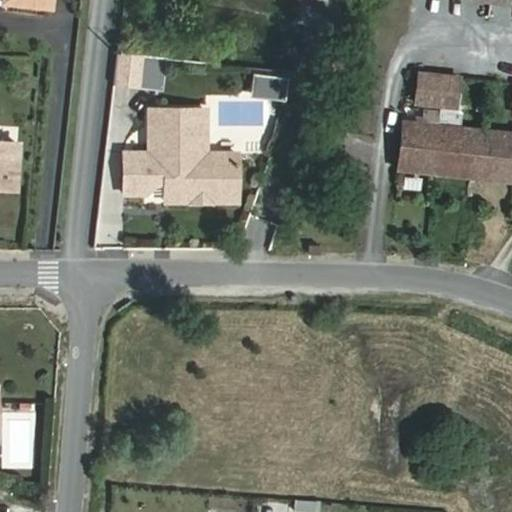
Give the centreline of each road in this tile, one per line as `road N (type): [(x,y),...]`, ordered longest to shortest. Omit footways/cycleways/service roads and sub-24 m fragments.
road 1 (tertiary): [(511,300),(437,280),(98,281)]
road 2 (residential): [(70,282),(102,0)]
road 3 (residential): [(77,511),(98,281)]
